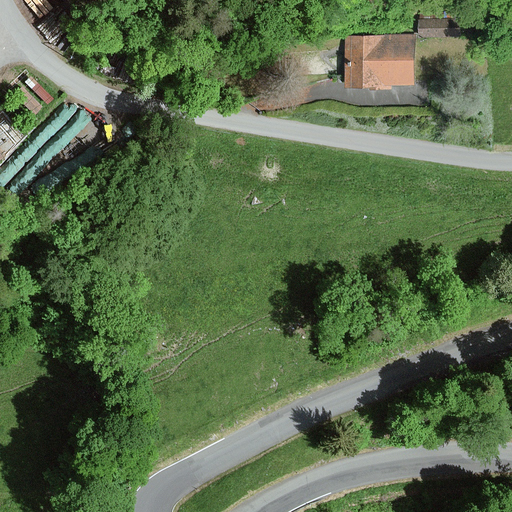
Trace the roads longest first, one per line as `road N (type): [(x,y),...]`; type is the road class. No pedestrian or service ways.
road 1 (unclassified): [(511,160),(244,122),(101,92),(46,61),(2,0)]
road 2 (tertiary): [(153,511),(183,478),(273,429),(511,337)]
road 3 (tertiary): [(511,457),(344,473),(262,511)]
